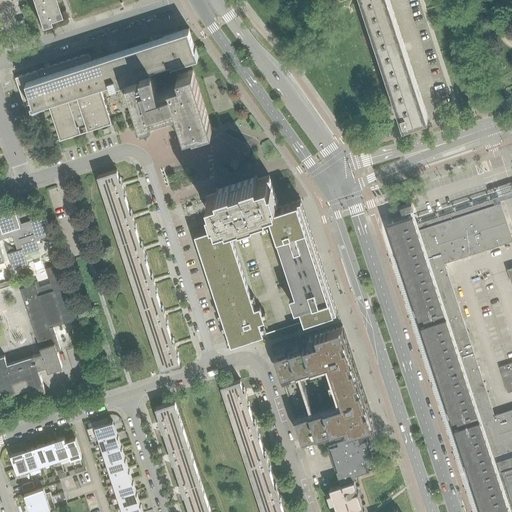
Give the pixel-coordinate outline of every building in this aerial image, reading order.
[(34,0),(41,19),(59,13),(54,0),(34,0)] [(361,0),(402,125),(428,117),(389,0),(361,0)] [(87,52),(15,76),(24,105),(28,103),(29,103),(30,107),(46,102),(58,141),(80,134),(78,126),(76,127),(66,96),(75,94),(87,131),(111,123),(99,85),(108,81),(110,86),(117,84),(117,83),(126,80),(138,76),(139,78),(141,77),(139,73),(149,70),(149,68),(170,61),(171,65),(198,56),(195,48),(194,48),(188,29),(189,29),(189,28),(90,60),(87,52)] [(138,76),(126,80),(140,124),(153,120),(151,116),(175,108),(184,135),(199,130),(199,133),(212,129),(192,70),(177,75),(178,81),(157,88),(151,69),(149,70),(139,73),(141,77),(139,78),(138,76)] [(96,174),(107,207),(126,200),(116,168),(96,174)] [(218,226),(194,234),(230,345),(263,334),(263,333),(259,321),(264,320),(260,305),(254,307),(251,296),(227,225),(242,220),(242,218),(253,215),(253,216),(268,212),(295,293),(290,295),(294,309),(300,308),(304,320),(304,321),(337,310),(300,199),(276,207),(274,203),(278,202),(269,175),(257,179),(256,176),(216,189),(217,192),(205,196),(214,223),(216,222),(218,226)] [(137,232),(126,200),(107,207),(117,239),(137,232)] [(402,211),(414,207),(412,202),(401,206),(402,211)] [(500,203),(473,211),(486,249),(498,245),(511,240),(506,221),(500,203)] [(0,264),(3,264),(2,259),(3,259),(0,248),(0,237),(12,234),(16,248),(6,251),(11,267),(27,262),(23,253),(38,248),(35,238),(50,233),(44,214),(28,219),(29,220),(19,223),(14,207),(0,211),(0,264)] [(473,211),(456,217),(468,255),(486,249),(473,211)] [(456,217),(439,222),(451,260),(468,255),(456,217)] [(425,227),(416,222),(394,230),(394,238),(401,257),(406,275),(443,263),(451,260),(439,222),(425,227)] [(117,239),(128,271),(148,264),(137,232),(117,239)] [(34,283),(19,288),(33,332),(52,326),(78,318),(59,263),(44,267),(49,282),(35,287),(34,283)] [(506,452),(494,415),(443,263),(406,275),(420,317),(423,316),(426,324),(423,325),(454,419),(454,420),(457,419),(459,427),(457,428),(463,445),(469,464),(473,463),(506,452)] [(158,297),(148,264),(128,271),(138,303),(158,297)] [(0,282),(0,287),(12,284),(10,279),(0,282)] [(149,335),(169,329),(158,297),(138,303),(149,335)] [(0,391),(1,395),(16,390),(28,386),(31,394),(46,389),(41,375),(39,369),(45,367),(47,373),(61,368),(56,352),(60,350),(52,326),(33,332),(40,354),(32,357),(31,354),(7,362),(4,353),(0,354),(0,391)] [(347,433),(374,424),(342,326),(272,349),(274,355),(281,378),(294,418),(302,441),(344,427),(347,433)] [(179,361),(169,329),(149,335),(160,368),(179,361)] [(507,392),(511,390),(511,362),(499,367),(507,392)] [(220,384),(231,417),(250,410),(240,378),(220,384)] [(154,406),(165,438),(184,432),(174,400),(154,406)] [(511,409),(494,415),(506,452),(511,450),(511,409)] [(231,417),(241,449),(261,443),(250,410),(231,417)] [(117,433),(113,420),(95,426),(99,439),(116,433),(117,433)] [(165,438),(176,471),(195,464),(184,432),(165,438)] [(337,442),(327,445),(340,483),(356,477),(355,474),(376,468),(368,444),(366,444),(362,432),(352,436),(336,441),(337,442)] [(117,436),(116,433),(99,439),(103,450),(120,445),(121,444),(118,436),(117,436)] [(70,460),(82,456),(75,437),(65,440),(64,436),(63,437),(70,456),(69,456),(70,460)] [(63,437),(53,440),(59,459),(69,456),(70,456),(63,437)] [(43,443),(49,463),(59,459),(53,440),(43,443)] [(43,443),(33,447),(39,466),(49,463),(43,443)] [(261,443),(241,449),(252,481),(271,475),(261,443)] [(121,448),(120,445),(103,450),(107,462),(124,456),(122,447),(121,448)] [(22,450),(29,469),(39,466),(33,447),(22,450)] [(22,450),(10,454),(18,476),(29,472),(29,469),(22,450)] [(511,450),(506,452),(473,463),(475,470),(477,478),(498,471),(501,470),(501,469),(511,465),(511,450)] [(125,459),(124,456),(107,462),(110,473),(128,467),(125,459)] [(206,496),(195,464),(176,471),(186,503),(206,496)] [(129,470),(128,467),(110,473),(114,485),(131,479),(132,479),(129,470)] [(511,511),(498,471),(477,478),(488,511),(511,511)] [(266,511),(282,507),(271,475),(252,481),(261,511),(266,511)] [(132,482),(131,479),(114,485),(118,496),(135,490),(136,490),(133,482),(132,482)] [(327,494),(330,504),(334,502),(335,507),(360,498),(354,480),(329,488),(331,493),(327,494)] [(34,487),(32,481),(21,485),(23,491),(34,487)] [(50,491),(45,493),(43,487),(24,493),(28,504),(51,496),(50,491)] [(136,493),(135,490),(118,496),(122,507),(139,502),(139,501),(137,493),(136,493)] [(55,507),(51,496),(28,504),(30,510),(31,510),(31,511),(38,511),(40,511),(55,507)] [(210,511),(206,496),(186,503),(189,511),(210,511)] [(333,511),(364,511),(360,498),(335,507),(337,511),(333,511)] [(140,505),(139,502),(122,507),(123,511),(142,511),(140,504),(140,505)]
